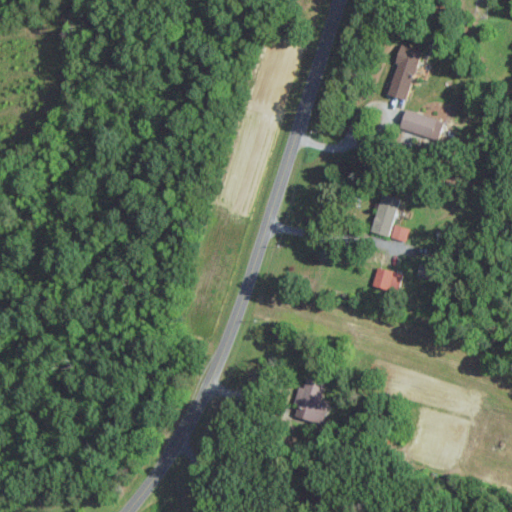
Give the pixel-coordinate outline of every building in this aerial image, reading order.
[(389,93),(408,99),(424,50),(405,44),(389,93)] [(439,119),(408,108),(402,126),(433,137),(439,119)] [(372,231),(390,236),(402,198),(383,193),(372,231)] [(392,237),(406,240),(410,227),(395,224),(392,237)] [(418,275),(434,278),(437,264),(420,262),(418,275)] [(373,284),(398,293),(404,274),(379,266),(373,284)] [(324,424),(331,401),(322,398),(326,382),(307,377),(304,387),(299,385),(291,414),(324,424)]
